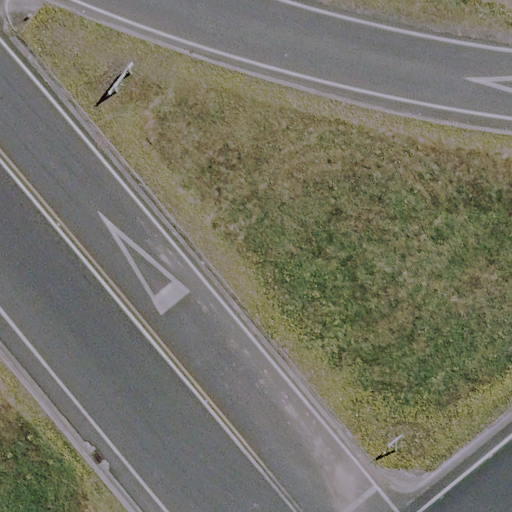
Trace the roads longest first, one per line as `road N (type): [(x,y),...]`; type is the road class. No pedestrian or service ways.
road 1 (tertiary): [(0,166),(290,511)]
road 2 (primary): [(165,0),(443,77),(511,83)]
